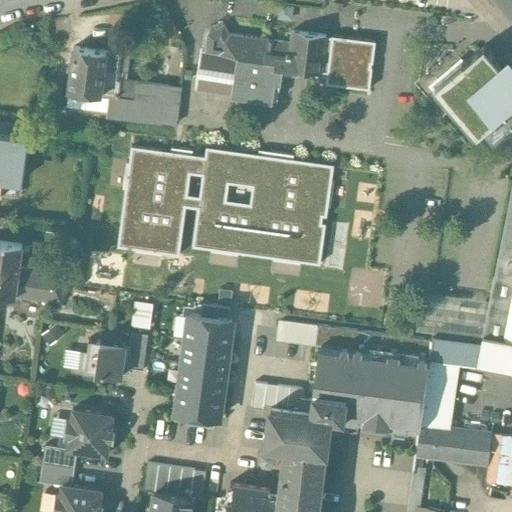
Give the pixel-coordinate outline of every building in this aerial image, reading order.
[(291,41),(229,34),(224,25),(209,33),(205,51),(222,53),(276,61),(275,66),(326,72),(331,34),(292,30),(291,41)] [(378,39),(331,34),(326,72),(325,82),(371,88),(378,39)] [(498,60),(484,44),(463,61),(461,58),(430,84),(450,108),(453,105),(476,133),(498,115),(495,111),(500,107),(511,120),(511,60),(509,57),(498,60)] [(106,50),(74,46),(68,90),(101,94),(106,50)] [(182,87),(116,79),(119,52),(117,51),(106,50),(101,94),(109,96),(107,113),(106,116),(161,122),(161,120),(177,122),(182,87)] [(205,51),(200,50),(195,90),(269,100),(274,66),(275,66),(276,61),(222,53),(205,51)] [(101,94),(68,90),(67,103),(72,109),(107,113),(109,96),(101,94)] [(19,134),(0,131),(0,178),(13,180),(19,134)] [(205,156),(131,145),(117,245),(179,254),(186,205),(197,207),(192,245),(319,263),(333,164),(206,146),(205,156)] [(476,363),(511,368),(511,206),(502,257),(498,256),(480,341),(476,363)] [(22,244),(0,240),(0,294),(15,296),(19,267),(22,244)] [(65,274),(19,267),(15,296),(52,301),(52,307),(60,308),(65,274)] [(133,299),(133,325),(152,325),(152,300),(133,299)] [(230,307),(202,303),(201,315),(229,319),(230,307)] [(201,315),(189,313),(186,338),(229,344),(233,319),(229,319),(201,315)] [(432,339),(321,325),(318,343),(429,357),(432,339)] [(148,334),(131,331),(130,344),(134,344),(130,368),(143,369),(148,334)] [(432,334),(432,339),(429,357),(460,361),(476,363),(480,341),(432,334)] [(130,344),(89,338),(87,351),(81,350),(79,369),(120,375),(121,373),(130,374),(130,368),(134,344),(130,344)] [(229,344),(186,338),(183,362),(226,368),(229,344)] [(330,416),(420,427),(429,357),(318,343),(309,411),(330,414),(330,416)] [(460,361),(429,357),(420,427),(418,442),(416,453),(489,462),(493,432),(452,426),(460,361)] [(226,368),(183,362),(179,386),(223,392),(226,368)] [(302,388),(255,381),(251,407),(263,408),(263,405),(271,406),(299,410),(302,388)] [(223,392),(179,386),(176,411),(216,416),(220,416),(223,392)] [(299,445),(304,411),(299,410),(271,406),(266,440),(262,444),(261,450),(264,454),(270,455),(275,451),(276,446),(273,442),(285,443),(299,445)] [(113,414),(73,408),(72,419),(67,418),(64,437),(69,437),(67,447),(67,448),(77,449),(107,454),(109,441),(114,442),(116,428),(111,427),(113,414)] [(304,411),(299,445),(326,449),(330,416),(330,414),(309,411),(304,411)] [(216,416),(187,412),(186,424),(214,427),(216,416)] [(511,434),(493,432),(489,462),(486,481),(511,484),(511,434)] [(418,442),(399,439),(392,486),(411,488),(416,453),(418,442)] [(281,475),(322,481),(326,449),(299,445),(285,443),(281,475)] [(67,447),(46,444),(43,463),(75,467),(77,449),(67,448),(67,447)] [(159,464),(147,462),(143,490),(154,491),(155,491),(159,464)] [(75,467),(43,463),(40,481),(62,484),(62,483),(72,485),(75,467)] [(171,465),(159,464),(155,491),(167,493),(171,465)] [(183,467),(171,465),(167,493),(179,495),(183,467)] [(194,469),(183,467),(179,495),(190,496),(194,469)] [(206,470),(194,469),(190,496),(194,497),(202,498),(206,470)] [(317,511),(322,481),(281,475),(278,493),(277,506),(316,511),(317,511)] [(270,488),(230,482),(225,511),(316,511),(277,506),(278,493),(270,492),(270,488)] [(72,485),(62,483),(62,484),(60,494),(55,493),(53,511),(102,511),(104,503),(99,503),(101,489),(72,485)] [(392,486),(373,484),(368,511),(408,511),(409,509),(411,488),(392,486)] [(422,490),(411,488),(409,509),(416,510),(419,510),(422,490)] [(155,491),(154,491),(150,511),(192,511),(194,497),(190,496),(179,495),(167,493),(155,491)]
